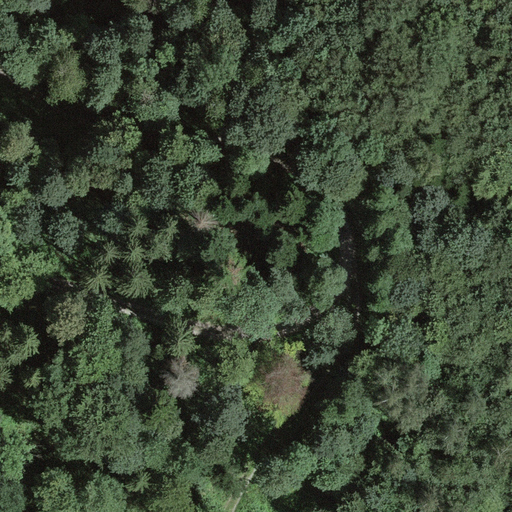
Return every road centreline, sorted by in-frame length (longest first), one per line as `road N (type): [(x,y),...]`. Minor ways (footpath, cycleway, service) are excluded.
road 1 (track): [(0,66),(53,106),(145,146),(295,169),(331,198),(346,239),(342,282)]
road 2 (track): [(0,260),(223,328),(294,326),(342,282)]
road 3 (track): [(342,282),(355,305),(348,338),(217,511)]
